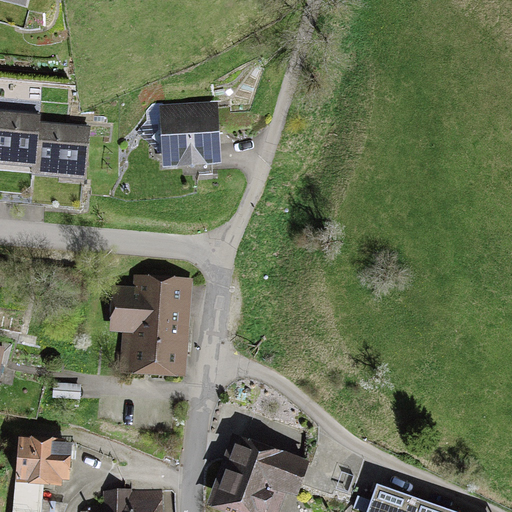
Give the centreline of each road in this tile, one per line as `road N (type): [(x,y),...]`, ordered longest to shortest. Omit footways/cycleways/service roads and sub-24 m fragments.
road 1 (residential): [(203,359),(276,383),(332,433),(484,511)]
road 2 (residential): [(226,248),(312,0)]
road 3 (residential): [(0,232),(226,248)]
road 4 (residential): [(203,359),(189,511)]
